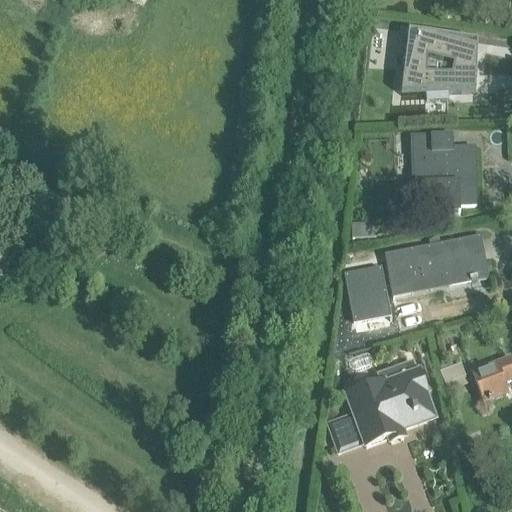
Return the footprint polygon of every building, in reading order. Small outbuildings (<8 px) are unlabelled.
[(407,34),(401,97),(474,94),(476,44),(407,34)] [(475,209),(473,152),(452,152),(451,139),(411,141),(414,220),(459,218),(459,210),(475,209)] [(375,240),(375,227),(368,227),(368,233),(350,234),(350,241),(375,240)] [(386,260),(395,304),(490,284),(481,241),(386,260)] [(508,396),(504,386),(511,382),(511,362),(511,360),(473,374),(485,405),(508,396)] [(442,374),(446,385),(465,378),(461,367),(442,374)] [(353,419),(327,429),(337,457),(364,448),(365,451),(377,447),(388,443),(401,438),(400,435),(416,429),(412,418),(428,413),(422,398),(426,396),(419,377),(399,384),(395,373),(377,379),(380,387),(346,400),(353,419)]
